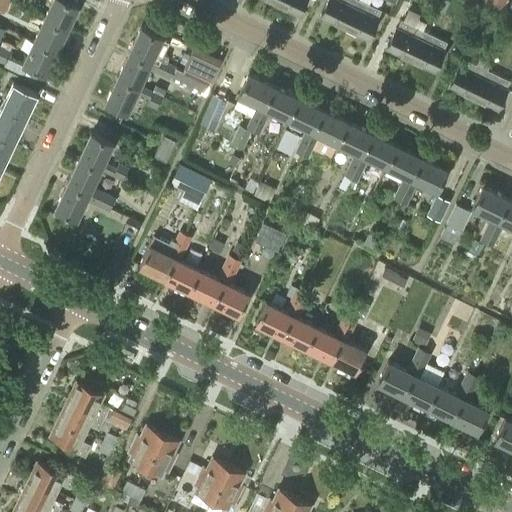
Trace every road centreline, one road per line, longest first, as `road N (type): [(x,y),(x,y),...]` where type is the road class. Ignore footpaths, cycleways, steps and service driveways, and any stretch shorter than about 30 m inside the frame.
road 1 (secondary): [(501,511),(74,302)]
road 2 (residential): [(511,160),(182,0)]
road 3 (residential): [(0,258),(118,0)]
road 4 (residential): [(0,455),(74,302)]
